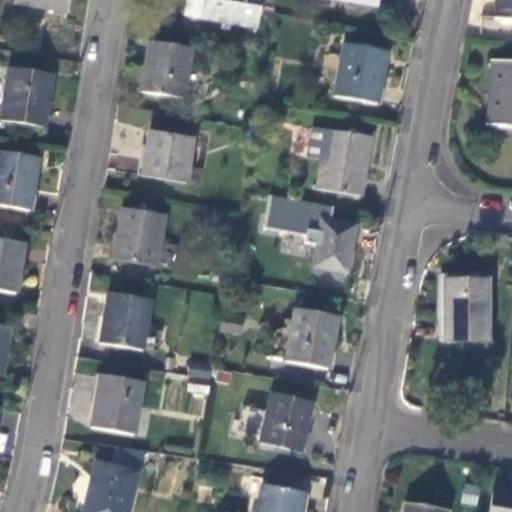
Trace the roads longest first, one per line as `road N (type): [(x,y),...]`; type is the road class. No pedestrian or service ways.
road 1 (residential): [(20,511),(40,450),(115,0)]
road 2 (residential): [(371,424),(413,208)]
road 3 (residential): [(413,208),(449,0)]
road 4 (residential): [(511,448),(371,424)]
